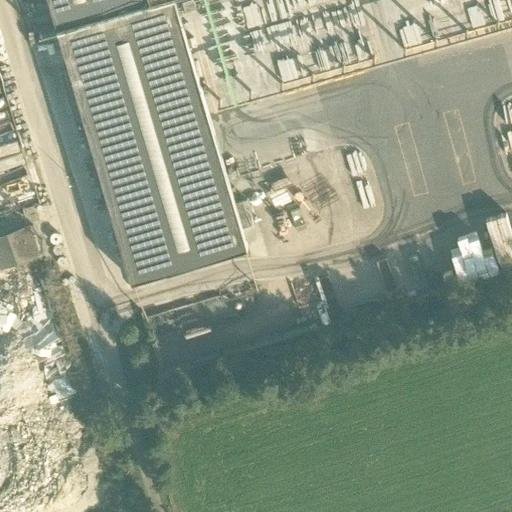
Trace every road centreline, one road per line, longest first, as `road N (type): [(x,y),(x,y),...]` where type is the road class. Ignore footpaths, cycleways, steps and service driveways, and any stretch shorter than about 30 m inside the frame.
road 1 (residential): [(1,0),(158,511)]
road 2 (unknown): [(375,0),(409,97),(511,67)]
